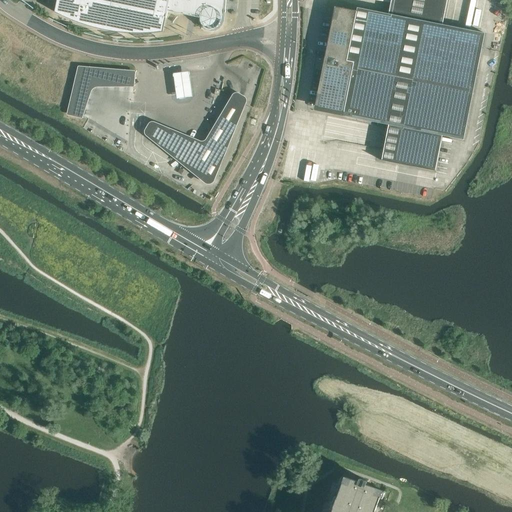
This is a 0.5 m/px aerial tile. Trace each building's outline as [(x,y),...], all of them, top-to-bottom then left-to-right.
[(57,0),(55,12),(65,17),(75,22),(86,26),(97,29),(108,31),(119,33),(130,34),(141,34),(149,34),(156,33),(163,32),(166,19),(168,11),(191,16),(200,18),(200,21),(201,25),(204,28),(207,30),(211,31),(216,31),(219,29),(222,26),(224,22),(225,0),(57,0)] [(381,160),(436,171),(435,171),(442,136),(463,140),(485,33),(442,25),(447,0),(391,0),(389,14),(357,8),(357,11),(335,7),(325,58),(328,58),(318,108),(344,113),(343,116),(389,125),(386,140),(382,160),(381,160)] [(72,116),(88,116),(89,85),(135,87),(136,69),(74,66),(72,116)] [(174,79),(177,98),(194,96),(191,77),(190,70),(174,72),(174,79)] [(148,126),(145,134),(207,183),(211,184),(220,174),(247,96),(235,92),(231,97),(229,102),(223,111),(220,117),(216,123),(214,127),(208,134),(206,140),(152,121),(148,126)] [(374,511),(383,491),(366,485),(367,482),(360,479),(358,482),(345,477),(332,511),(374,511)]
